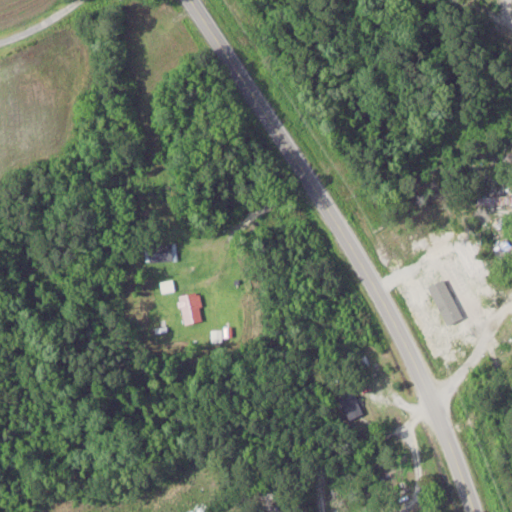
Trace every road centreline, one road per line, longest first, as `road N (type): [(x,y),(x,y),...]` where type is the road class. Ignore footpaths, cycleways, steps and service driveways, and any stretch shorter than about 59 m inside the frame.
road 1 (secondary): [(473,511),(432,408),(348,241),(191,0)]
road 2 (residential): [(511,308),(432,408)]
